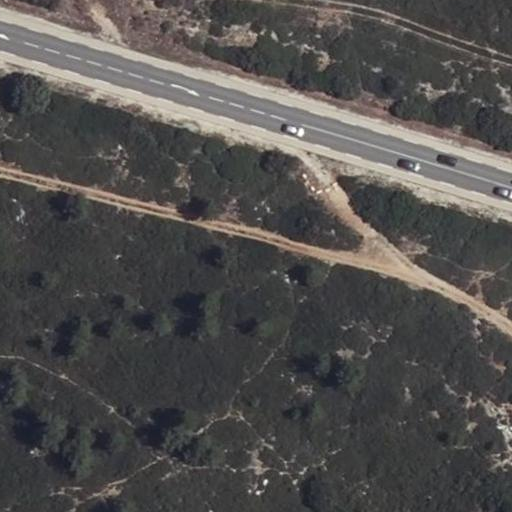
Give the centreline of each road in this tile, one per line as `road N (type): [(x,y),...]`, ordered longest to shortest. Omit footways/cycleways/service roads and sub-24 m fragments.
road 1 (track): [(0,170),(423,277),(511,324)]
road 2 (primary): [(511,186),(0,34)]
road 3 (track): [(423,277),(344,210),(297,122)]
